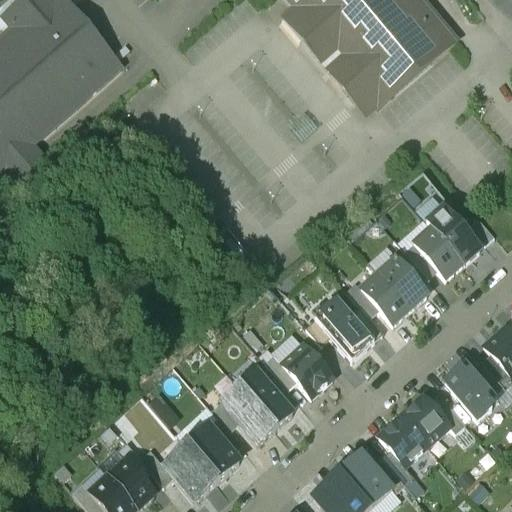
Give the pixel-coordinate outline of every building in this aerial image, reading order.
[(62,0),(10,0),(0,8),(0,172),(121,69),(62,0)] [(287,0),(295,9),(283,20),(355,104),(367,94),(379,107),(455,42),(419,0),(287,0)] [(423,226),(462,271),(480,256),(433,202),(416,217),(423,226)] [(493,242),(478,224),(469,232),(484,249),(493,242)] [(462,271),(423,226),(397,249),(404,256),(413,250),(437,277),(445,286),(462,271)] [(437,277),(413,250),(404,256),(429,285),(437,277)] [(429,285),(404,256),(393,266),(388,261),(391,259),(386,253),(367,269),(377,280),(409,318),(428,302),(420,292),(429,285)] [(409,318),(377,280),(359,295),(355,291),(346,298),(359,314),(369,325),(378,317),(391,332),(409,318)] [(349,322),(336,307),(321,319),(318,315),(310,321),(314,326),(305,334),(321,352),(330,343),(351,368),(382,341),(369,325),(359,314),(349,322)] [(511,340),(505,332),(482,352),(490,361),(511,386),(511,340)] [(263,349),(249,333),(242,340),(255,355),(263,349)] [(281,370),(297,388),(310,404),(333,384),(303,350),(302,352),(291,340),(271,358),(281,370)] [(281,370),(271,358),(267,354),(258,361),(275,381),(288,396),(297,388),(281,370)] [(511,388),(511,386),(490,361),(481,368),(503,394),(505,395),(511,388)] [(481,368),(479,367),(471,374),(470,375),(494,402),(503,394),(481,368)] [(470,375),(464,368),(455,376),(457,379),(444,390),(477,428),(491,415),(489,412),(497,405),(494,402),(470,375)] [(266,389),(255,377),(238,392),(274,434),(292,419),(288,415),(297,408),(288,396),(275,381),(266,389)] [(274,434),(238,392),(210,415),(217,424),(229,437),(239,429),(257,450),(274,434)] [(432,413),(423,403),(401,423),(427,453),(449,434),(450,433),(432,413)] [(465,432),(441,405),(432,413),(450,433),(449,434),(455,441),(465,432)] [(232,458),(208,431),(217,424),(210,415),(206,411),(175,439),(186,451),(216,486),(239,466),(232,458)] [(405,473),(427,453),(401,423),(378,442),(390,455),(405,473)] [(229,437),(217,424),(208,431),(232,458),(241,451),(229,437)] [(101,439),(108,448),(117,440),(109,432),(101,439)] [(125,464),(107,480),(135,511),(137,511),(155,496),(143,481),(150,475),(140,463),(127,447),(118,455),(125,464)] [(216,486),(186,451),(164,470),(163,470),(172,481),(194,505),(216,486)] [(164,470),(150,454),(140,463),(150,475),(163,489),(172,481),(163,470),(164,470)] [(424,494),(405,473),(390,455),(381,463),(404,490),(415,502),(424,494)] [(391,494),(371,471),(360,458),(336,479),(364,511),(371,511),(391,495),(391,494)] [(391,494),(391,495),(394,499),(404,490),(381,463),(371,471),(391,494)] [(55,475),(62,484),(71,476),(63,468),(55,475)] [(455,484),(463,493),(472,486),(464,476),(455,484)] [(364,511),(336,479),(311,500),(322,511),(364,511)] [(135,511),(107,480),(90,495),(89,496),(103,511),(135,511)] [(103,511),(89,496),(90,495),(82,486),(72,495),(87,511),(103,511)]
